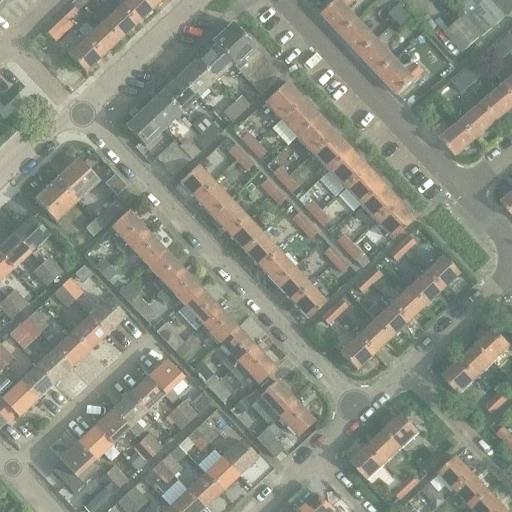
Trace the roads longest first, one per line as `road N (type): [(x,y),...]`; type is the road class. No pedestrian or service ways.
road 1 (residential): [(356,412),(80,114)]
road 2 (residential): [(459,192),(284,0)]
road 3 (residential): [(153,344),(15,472)]
road 4 (residential): [(80,114),(198,0)]
road 5 (residential): [(80,114),(8,44),(53,0)]
road 6 (residential): [(511,486),(399,371)]
road 7 (residential): [(399,371),(511,266)]
